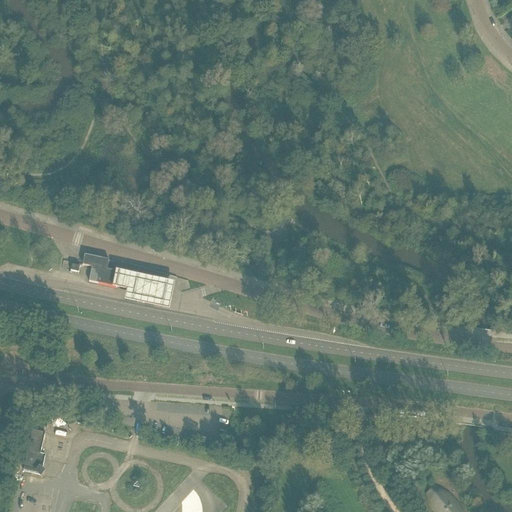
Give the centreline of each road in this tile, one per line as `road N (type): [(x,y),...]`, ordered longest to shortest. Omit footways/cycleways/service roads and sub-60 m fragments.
road 1 (unclassified): [(511,345),(365,323),(0,215)]
road 2 (primary): [(511,374),(248,335),(0,283)]
road 3 (primary): [(0,305),(269,360),(511,395)]
road 4 (unclassified): [(0,369),(80,383),(511,419)]
